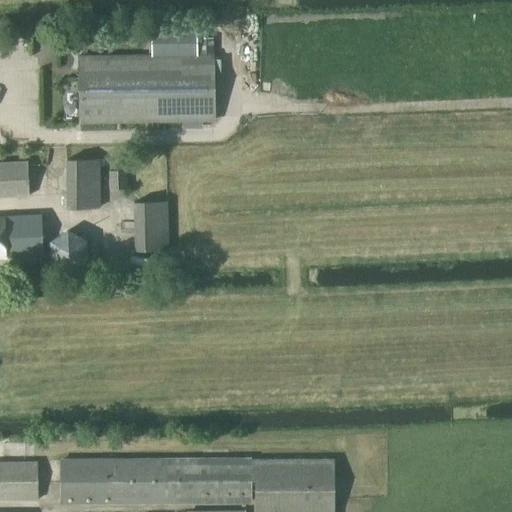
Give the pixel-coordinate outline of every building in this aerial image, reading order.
[(152,56),(80,57),(81,121),(215,119),(214,55),(199,55),(198,37),(198,28),(152,29),(152,56)] [(68,207),(100,207),(100,158),(68,159),(68,207)] [(0,196),(30,195),(28,161),(0,162),(0,196)] [(127,171),(111,170),(111,189),(113,189),(125,189),(127,189),(127,171)] [(137,249),(169,248),(168,201),(135,201),(137,249)] [(0,256),(44,255),(42,214),(0,216),(0,256)] [(89,259),(87,238),(68,229),(50,241),(52,262),(71,271),(89,259)] [(256,511),(334,511),(334,460),(60,461),(60,502),(256,501),(256,511)] [(0,499),(38,499),(37,461),(0,462),(0,499)]
